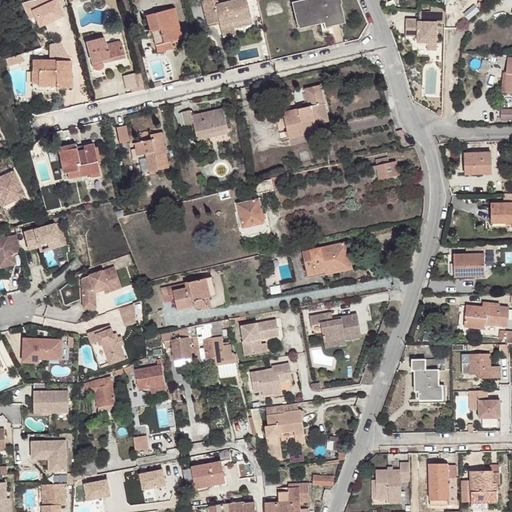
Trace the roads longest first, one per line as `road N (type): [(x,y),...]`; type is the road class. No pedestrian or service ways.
road 1 (residential): [(30,119),(384,40)]
road 2 (residential): [(359,443),(436,219),(422,138)]
road 3 (residential): [(140,462),(229,443),(243,448),(258,471),(261,511)]
road 4 (unknown): [(442,137),(448,51),(511,8)]
road 5 (residential): [(359,443),(511,439)]
road 6 (unknown): [(377,395),(307,394),(294,317)]
